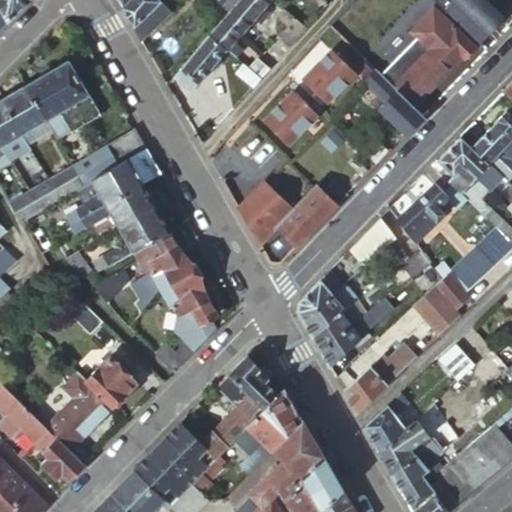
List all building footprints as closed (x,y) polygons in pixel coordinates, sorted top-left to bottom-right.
[(0,0),(0,27),(27,0),(0,0)] [(127,0),(121,7),(141,40),(170,9),(160,0),(127,0)] [(204,0),(223,16),(236,0),(204,0)] [(222,17),(240,33),(254,17),(260,22),(270,11),(264,6),(268,0),(236,0),(223,16),(222,17)] [(435,0),(446,11),(478,42),(488,31),(493,27),(503,16),(486,0),(435,0)] [(426,47),(391,83),(409,102),(458,52),(463,57),(475,45),(434,6),(410,31),(426,47)] [(289,46),(306,27),(287,11),(280,19),(288,25),(278,36),(279,37),(289,46)] [(226,49),(235,57),(242,49),(233,41),(240,33),(222,17),(208,33),(226,49)] [(416,48),(386,79),(391,83),(426,47),(410,31),(405,36),(416,48)] [(208,33),(172,76),(189,92),(226,49),(208,33)] [(354,71),(330,48),(301,78),(324,101),(354,71)] [(409,102),(414,106),(463,57),(458,52),(409,102)] [(248,68),(260,78),(269,68),(259,59),(257,57),(248,68)] [(49,129),(55,140),(70,132),(70,133),(100,115),(68,59),(24,85),(44,120),(49,129)] [(366,61),(358,69),(365,77),(374,69),(366,61)] [(237,72),(252,85),(260,78),(248,68),(243,64),(237,72)] [(386,79),(377,70),(367,80),(386,99),(378,107),(405,133),(423,115),(414,106),(409,102),(391,83),(386,79)] [(44,120),(24,85),(2,98),(22,133),(44,120)] [(292,90),(262,120),(286,143),(315,113),(292,90)] [(2,98),(0,99),(0,142),(2,145),(22,133),(2,98)] [(503,111),(470,144),(493,167),(498,172),(500,174),(501,176),(511,164),(511,157),(500,145),(511,132),(511,113),(506,108),(503,111)] [(28,142),(49,129),(44,120),(22,133),(28,142)] [(145,148),(134,128),(71,166),(82,185),(92,180),(145,148)] [(332,131),(323,139),(332,148),(341,139),(332,131)] [(11,160),(31,148),(28,142),(22,133),(2,145),(8,155),(11,160)] [(466,168),(476,177),(480,180),(493,167),(470,144),(459,134),(452,142),(466,156),(461,162),(466,168)] [(363,149),(377,163),(387,151),(374,138),(363,149)] [(451,183),(466,168),(461,162),(466,156),(452,142),(431,163),(451,183)] [(0,146),(0,160),(8,155),(2,145),(0,146)] [(160,173),(145,148),(92,180),(100,194),(65,215),(67,218),(71,226),(141,185),(160,173)] [(436,205),(447,195),(455,187),(451,183),(431,163),(423,172),(433,182),(397,218),(409,233),(429,213),(435,220),(443,212),(436,205)] [(82,185),(71,166),(50,178),(62,197),(82,185)] [(493,167),(480,180),(485,185),(498,172),(493,167)] [(476,177),(466,168),(451,183),(455,187),(464,196),(471,189),(480,180),(476,177)] [(62,197),(50,178),(30,191),(41,210),(62,197)] [(262,179),(250,192),(252,193),(259,186),(272,199),(278,194),(262,179)] [(337,204),(316,184),(292,208),(292,209),(277,224),(277,225),(298,244),(337,204)] [(154,207),(141,185),(71,226),(76,233),(111,213),(119,227),(154,207)] [(250,192),(236,206),(259,245),(277,225),(277,224),(292,209),(292,208),(278,194),(272,199),(259,186),(252,193),(250,192)] [(458,207),(467,199),(464,196),(455,187),(447,195),(458,207)] [(471,189),(464,196),(467,199),(470,202),(476,196),(477,195),(471,189)] [(41,210),(30,191),(11,202),(23,221),(41,210)] [(511,191),(502,202),(506,206),(510,203),(511,200),(511,191)] [(476,196),(470,202),(481,212),(486,207),(476,196)] [(133,250),(168,231),(154,207),(119,227),(128,242),(93,262),(98,270),(133,250)] [(502,222),(486,207),(481,212),(494,226),(509,241),(511,238),(511,228),(503,220),(502,222)] [(511,211),(503,220),(511,228),(511,211)] [(409,233),(414,240),(435,220),(429,213),(409,233)] [(23,222),(35,245),(50,238),(38,215),(23,222)] [(396,235),(379,217),(364,232),(348,249),(363,266),(381,250),(382,248),(396,235)] [(71,226),(67,218),(58,223),(63,231),(71,226)] [(471,248),(450,268),(469,288),(511,247),(511,243),(509,241),(494,226),(475,245),(486,257),(483,260),(471,248)] [(162,288),(193,271),(182,252),(181,253),(168,231),(133,250),(138,258),(143,256),(144,257),(146,256),(154,268),(152,270),(162,288)] [(406,255),(396,235),(382,248),(397,263),(406,255)] [(475,245),(471,248),(483,260),(486,257),(475,245)] [(407,275),(427,259),(419,249),(399,265),(407,275)] [(0,253),(0,275),(16,261),(4,250),(0,253)] [(79,251),(66,258),(79,278),(89,275),(92,274),(79,251)] [(440,275),(427,259),(407,275),(419,291),(440,275)] [(92,284),(106,302),(139,283),(128,264),(95,283),(92,284)] [(450,268),(446,272),(464,293),(469,288),(450,268)] [(162,288),(159,290),(169,308),(172,307),(176,315),(174,333),(181,339),(184,343),(193,351),(202,342),(214,329),(208,319),(215,314),(202,291),(204,290),(193,271),(162,288)] [(442,276),(434,284),(455,309),(468,297),(464,293),(446,272),(442,276)] [(319,278),(297,300),(296,310),(301,320),(338,288),(332,283),(323,274),(319,278)] [(0,297),(7,292),(10,289),(0,278),(0,297)] [(301,320),(310,336),(343,310),(350,304),(360,296),(345,282),(338,288),(301,320)] [(310,336),(319,351),(352,325),(358,319),(385,294),(376,284),(360,296),(350,304),(343,310),(310,336)] [(455,309),(434,284),(413,304),(438,335),(460,315),(455,309)] [(15,312),(21,307),(7,292),(0,297),(0,311),(7,319),(15,312)] [(319,351),(327,366),(357,337),(368,329),(366,327),(394,306),(385,294),(358,319),(352,325),(319,351)] [(101,321),(86,305),(74,317),(89,332),(101,321)] [(174,333),(164,343),(175,352),(184,343),(181,339),(174,333)] [(55,351),(67,362),(75,354),(64,342),(55,351)] [(164,343),(154,353),(173,372),(193,351),(184,343),(175,352),(164,343)] [(473,365),(455,345),(444,354),(462,375),(473,365)] [(507,369),(490,350),(480,358),(498,378),(505,371),(507,369)] [(251,421),(277,393),(263,380),(268,375),(245,354),(210,390),(223,402),(239,386),(247,393),(252,398),(244,406),(246,408),(242,412),(251,421)] [(369,365),(341,390),(354,413),(409,362),(402,354),(379,376),(369,365)] [(85,379),(112,406),(125,393),(120,389),(131,377),(109,355),(85,379)] [(70,450),(112,406),(85,379),(77,373),(64,386),(75,397),(46,427),(49,430),(70,450)] [(120,389),(125,393),(136,382),(131,377),(120,389)] [(502,383),(498,378),(490,385),(495,390),(502,383)] [(0,426),(5,431),(27,408),(0,381),(0,409),(6,415),(0,421),(0,426)] [(274,449),(302,421),(282,387),(277,393),(251,421),(234,438),(242,446),(251,455),(239,466),(248,475),(274,449)] [(502,398),(495,390),(485,398),(492,406),(502,398)] [(407,401),(399,392),(363,426),(377,452),(401,429),(393,414),(407,401)] [(211,430),(226,445),(234,438),(251,421),(242,412),(246,408),(244,406),(252,398),(247,393),(211,430)] [(34,444),(49,430),(46,427),(27,408),(5,431),(11,438),(20,430),(30,441),(34,444)] [(453,441),(470,426),(462,416),(445,432),(453,441)] [(428,436),(413,420),(401,429),(377,452),(390,475),(414,454),(412,451),(428,436)] [(281,493),(320,453),(302,421),(274,449),(282,459),(248,493),(260,505),(278,487),(281,493)] [(163,499),(169,505),(190,483),(217,455),(226,445),(211,430),(199,441),(179,422),(133,469),(163,499)] [(511,451),(494,429),(426,484),(431,492),(434,496),(443,488),(455,504),(511,456),(511,451)] [(444,449),(453,441),(445,432),(442,429),(433,437),(444,449)] [(70,479),(84,464),(70,450),(49,430),(34,444),(42,451),(48,457),(41,464),(57,479),(64,473),(70,479)] [(431,439),(428,436),(412,451),(414,454),(417,451),(431,439)] [(418,458),(425,466),(444,449),(433,437),(431,439),(417,451),(421,456),(418,458)] [(226,445),(217,455),(223,461),(225,463),(242,446),(234,438),(226,445)] [(30,441),(21,450),(25,454),(34,444),(30,441)] [(17,454),(20,458),(25,454),(21,450),(17,454)] [(287,511),(290,510),(291,511),(318,511),(324,508),(342,490),(320,453),(281,493),(278,487),(260,505),(256,508),(252,511),(287,511)] [(400,492),(420,475),(427,469),(425,466),(418,458),(414,454),(390,475),(400,492)] [(217,455),(190,483),(201,494),(210,484),(208,482),(221,467),(219,465),(223,461),(217,455)] [(22,485),(24,483),(0,459),(0,474),(1,474),(2,474),(4,474),(5,474),(7,474),(8,474),(10,475),(11,475),(12,476),(13,477),(14,478),(22,485)] [(131,511),(150,511),(163,499),(133,469),(111,491),(131,511)] [(0,491),(14,478),(13,477),(12,476),(11,475),(10,475),(8,474),(7,474),(5,474),(4,474),(2,474),(1,474),(0,474),(0,491)] [(426,484),(424,480),(420,475),(400,492),(410,510),(431,492),(426,484)] [(37,511),(45,505),(24,483),(22,485),(14,478),(0,491),(0,511),(37,511)] [(190,483),(169,505),(175,511),(195,511),(207,500),(201,494),(190,483)] [(445,511),(455,504),(443,488),(434,496),(431,492),(410,510),(411,511),(445,511)] [(354,511),(342,490),(324,508),(326,511),(354,511)] [(131,511),(111,491),(91,511),(131,511)] [(256,508),(260,505),(248,493),(246,498),(256,508)] [(252,511),(256,508),(246,498),(232,511),(252,511)]
